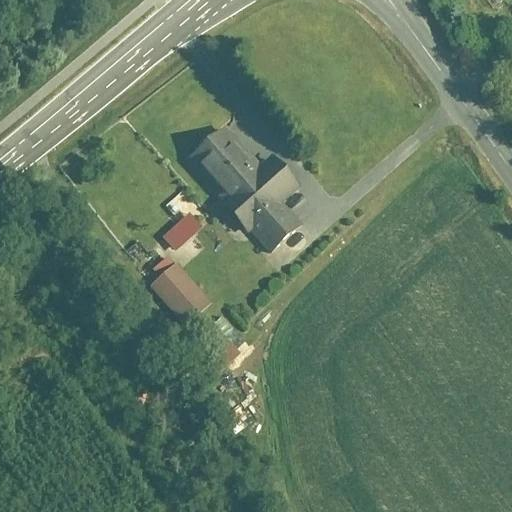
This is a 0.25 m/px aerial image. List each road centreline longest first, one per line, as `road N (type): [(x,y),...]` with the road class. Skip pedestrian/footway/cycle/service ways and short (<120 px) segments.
road 1 (tertiary): [(0,167),(201,0)]
road 2 (unclassified): [(511,173),(386,0)]
